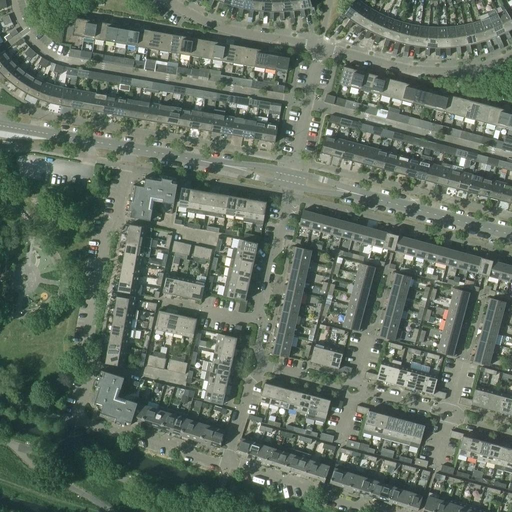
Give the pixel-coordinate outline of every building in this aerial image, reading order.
[(222,10),(224,3),(222,2),(223,0),(215,0),(220,2),(218,9),(222,10)] [(232,13),(234,6),(232,6),(233,0),(223,0),(222,2),(224,3),(230,5),(228,12),(232,13)] [(242,16),(244,9),(242,8),(243,0),(233,0),(232,6),(234,6),(240,8),(238,15),(242,16)] [(243,0),(242,8),(244,9),(250,10),(248,17),(253,18),(254,11),(252,10),(253,0),(243,0)] [(263,19),(264,12),(262,11),(262,0),(253,0),(252,10),(254,11),(260,11),(259,19),(263,19)] [(262,0),(262,11),(264,12),(270,12),(270,19),(274,19),(274,12),(272,12),(272,0),(262,0)] [(281,0),(272,0),(272,12),(274,12),(280,12),(280,19),(285,19),(284,12),(282,12),(281,0)] [(291,0),(281,0),(282,12),(284,12),(290,11),(291,19),(295,18),(294,11),(292,11),(291,0)] [(300,0),(291,0),(292,11),(294,11),(300,10),(301,17),(306,17),(304,9),(302,10),(300,0)] [(310,0),(300,0),(302,10),(304,9),(310,8),(312,15),(316,14),(314,7),(312,7),(310,0)] [(346,16),(350,20),(352,21),(364,4),(358,0),(355,0),(344,14),(343,13),(338,19),(341,22),(346,16)] [(354,22),(359,25),(361,26),(371,9),(364,4),(352,21),(350,20),(346,26),(350,28),(354,22)] [(363,27),(368,30),(370,31),(379,13),(371,9),(361,26),(359,25),(355,31),(359,34),(363,27)] [(496,10),(488,13),(497,37),(495,37),(500,48),(504,47),(499,36),(505,33),(507,32),(498,14),(496,10)] [(511,20),(506,10),(498,14),(507,32),(505,33),(510,44),(511,42),(511,38),(509,31),(511,29),(511,20)] [(372,32),(377,35),(379,36),(387,17),(379,13),(370,31),(368,30),(364,37),(368,39),(372,32)] [(488,13),(480,16),(481,21),(488,40),(486,41),(490,52),(494,51),(490,39),(495,37),(497,37),(488,13)] [(381,37),(386,39),(388,39),(395,20),(387,17),(379,36),(377,35),(374,41),(378,43),(381,37)] [(73,36),(84,38),(87,20),(76,18),(76,19),(73,36)] [(84,38),(95,39),(98,22),(87,20),(84,38)] [(390,40),(396,42),(398,42),(403,23),(395,20),(388,39),(386,39),(384,45),(388,47),(390,40)] [(481,21),(473,23),(478,43),(476,44),(478,51),(482,50),(480,42),(486,41),(488,40),(481,21)] [(95,39),(105,41),(109,24),(98,22),(95,39)] [(400,43),(406,44),(408,45),(412,25),(403,23),(398,42),(396,42),(394,49),(398,50),(400,43)] [(473,23),(464,25),(468,45),(466,46),(468,53),(472,52),(470,45),(476,44),(478,43),(473,23)] [(105,41),(116,43),(119,25),(109,24),(105,41)] [(116,43),(127,45),(130,27),(119,25),(116,43)] [(410,45),(416,46),(418,47),(421,27),(412,25),(408,45),(406,44),(404,52),(409,52),(410,45)] [(464,25),(456,27),(458,47),(456,47),(457,54),(461,54),(460,47),(466,46),(468,45),(464,25)] [(127,45),(137,47),(140,29),(130,27),(127,45)] [(420,47),(426,48),(428,48),(429,27),(421,27),(418,47),(416,46),(415,53),(419,54),(420,47)] [(430,48),(436,48),(438,48),(438,28),(429,27),(428,48),(426,48),(425,55),(430,55),(430,48)] [(456,27),(447,28),(448,48),(446,48),(446,55),(451,55),(450,48),(456,47),(458,47),(456,27)] [(438,48),(436,48),(436,55),(440,55),(440,48),(446,48),(448,48),(447,28),(438,28),(438,48)] [(137,47),(148,49),(151,31),(140,29),(137,47)] [(148,49),(159,51),(162,33),(151,31),(148,49)] [(159,51),(170,52),(173,35),(162,33),(159,51)] [(170,52),(180,54),(183,37),(173,35),(170,52)] [(180,54),(191,56),(194,38),(183,37),(180,54)] [(22,38),(16,44),(18,47),(25,42),(22,38)] [(191,56),(202,58),(205,40),(194,38),(191,56)] [(202,58),(212,60),(215,42),(205,40),(202,58)] [(212,60),(223,62),(226,44),(215,42),(212,60)] [(223,62),(234,63),(237,46),(226,44),(223,62)] [(234,63),(244,65),(247,48),(237,46),(234,63)] [(25,53),(28,56),(33,50),(30,48),(25,53)] [(244,65),(255,67),(258,49),(247,48),(244,65)] [(255,67),(266,69),(269,51),(258,49),(255,67)] [(0,69),(12,59),(5,50),(2,53),(0,50),(0,69)] [(33,50),(28,56),(31,59),(36,53),(33,50)] [(266,69),(276,71),(279,53),(269,51),(266,69)] [(279,53),(276,71),(287,73),(290,56),(291,56),(291,55),(279,53)] [(0,69),(0,72),(7,79),(19,66),(12,59),(0,69)] [(53,63),(50,70),(54,72),(58,73),(60,65),(56,64),(53,63)] [(7,79),(17,87),(27,72),(19,66),(7,79)] [(78,77),(79,69),(68,67),(66,78),(73,79),(73,76),(78,77)] [(188,69),(178,67),(177,75),(187,77),(188,69)] [(340,84),(350,87),(355,70),(343,67),(344,67),(340,84)] [(199,71),(188,69),(187,77),(198,79),(199,71)] [(209,81),(219,82),(221,75),(221,72),(210,70),(210,73),(209,81)] [(350,87),(361,89),(365,72),(355,70),(350,87)] [(199,71),(198,79),(209,81),(210,73),(199,71)] [(17,87),(27,94),(36,78),(27,72),(17,87)] [(361,89),(371,92),(376,75),(365,72),(361,89)] [(371,92),(382,95),(386,78),(376,75),(371,92)] [(122,77),(120,84),(125,85),(124,88),(130,89),(132,78),(122,77)] [(27,94),(38,99),(45,82),(36,78),(27,94)] [(382,95),(392,98),(397,81),(386,78),(382,95)] [(263,82),(262,90),(273,92),(274,82),(264,80),(263,82)] [(392,98),(403,101),(407,84),(397,81),(392,98)] [(38,99),(49,103),(54,86),(45,82),(38,99)] [(153,82),(152,92),(158,93),(159,91),(163,91),(164,84),(153,82)] [(403,101),(413,104),(418,86),(407,84),(403,101)] [(60,105),(61,106),(64,88),(54,86),(49,103),(60,105)] [(413,104),(424,106),(428,89),(418,86),(413,104)] [(61,106),(72,108),(75,90),(64,88),(61,106)] [(424,106),(434,109),(439,92),(428,89),(424,106)] [(72,108),(83,109),(86,92),(75,90),(72,108)] [(83,109),(93,111),(96,94),(86,92),(83,109)] [(434,109),(445,112),(449,95),(439,92),(434,109)] [(93,111),(104,113),(107,95),(96,94),(93,111)] [(325,102),(334,105),(336,97),(327,94),(325,102)] [(104,113),(115,115),(118,97),(107,95),(104,113)] [(445,112),(455,115),(460,98),(449,95),(445,112)] [(115,115),(125,117),(128,99),(118,97),(115,115)] [(455,115),(466,118),(470,100),(460,98),(455,115)] [(125,117),(136,119),(139,101),(128,99),(125,117)] [(466,118),(476,120),(481,103),(470,100),(466,118)] [(136,119),(147,120),(150,103),(139,101),(136,119)] [(271,102),(270,110),(269,114),(280,115),(282,104),(271,102)] [(147,120),(157,122),(161,105),(150,103),(147,120)] [(366,113),(376,116),(378,109),(379,106),(368,103),(366,113)] [(476,120),(487,123),(491,106),(481,103),(476,120)] [(157,122),(168,124),(171,107),(161,105),(157,122)] [(487,123),(497,126),(502,109),(491,106),(487,123)] [(168,124),(179,126),(182,108),(171,107),(168,124)] [(179,126),(189,128),(192,110),(182,108),(179,126)] [(502,127),(507,129),(511,112),(502,109),(497,126),(496,130),(501,131),(502,127)] [(189,128),(200,130),(203,112),(192,110),(189,128)] [(214,114),(211,132),(222,133),(225,116),(225,112),(215,110),(214,114)] [(388,111),(387,118),(397,121),(399,114),(388,111)] [(200,130),(211,132),(214,114),(203,112),(200,130)] [(222,133),(232,135),(235,118),(225,116),(222,133)] [(257,117),(257,121),(254,139),(264,141),(267,123),(268,118),(257,117)] [(232,135),(243,137),(246,120),(235,118),(232,135)] [(243,137),(254,139),(257,121),(246,120),(243,137)] [(267,123),(264,141),(276,143),(276,142),(275,142),(278,125),(267,123)] [(321,153),(332,156),(337,138),(326,136),(321,152),(321,153)] [(332,156),(342,158),(347,141),(337,138),(332,156)] [(342,158),(353,161),(357,144),(347,141),(342,158)] [(353,161),(363,164),(368,147),(357,144),(353,161)] [(363,164),(374,167),(378,150),(368,147),(363,164)] [(374,167),(384,170),(389,152),(378,150),(374,167)] [(384,170),(395,172),(399,155),(389,152),(384,170)] [(395,172),(405,175),(410,158),(399,155),(395,172)] [(422,155),(420,161),(416,178),(426,181),(431,164),(432,158),(422,155)] [(405,175),(416,178),(420,161),(410,158),(405,175)] [(437,184),(447,186),(452,169),(453,165),(442,162),(441,166),(437,184)] [(426,181),(437,184),(441,166),(431,164),(426,181)] [(452,169),(447,186),(458,189),(462,172),(452,169)] [(458,189),(468,192),(473,175),(462,172),(458,189)] [(468,192),(479,195),(483,178),(473,175),(468,192)] [(133,185),(131,195),(130,201),(129,211),(128,216),(151,221),(153,209),(152,209),(153,205),(156,205),(156,204),(160,209),(162,207),(163,202),(174,204),(178,181),(156,177),(147,176),(146,180),(145,185),(146,185),(147,187),(143,189),(142,187),(143,187),(142,186),(138,186),(133,185)] [(479,195),(489,198),(494,180),(483,178),(479,195)] [(489,198),(499,200),(504,183),(494,180),(489,198)] [(499,200),(510,203),(511,195),(511,185),(504,183),(499,200)] [(178,206),(188,208),(191,189),(181,187),(178,206)] [(187,212),(196,213),(200,191),(191,189),(188,208),(187,212)] [(196,213),(206,215),(210,192),(200,191),(196,213)] [(206,215),(215,217),(219,194),(210,192),(206,215)] [(225,218),(225,214),(229,195),(219,194),(215,217),(225,218)] [(225,214),(235,216),(238,197),(229,195),(225,214)] [(235,216),(244,218),(248,199),(238,197),(235,216)] [(244,222),(253,223),(257,200),(248,199),(244,218),(244,222)] [(257,200),(253,223),(263,225),(267,202),(257,200)] [(299,226),(310,229),(315,210),(311,209),(310,212),(304,210),(299,226)] [(310,229),(321,231),(325,216),(319,214),(320,211),(315,210),(310,229)] [(321,231),(331,234),(336,215),(332,214),(331,217),(325,216),(321,231)] [(331,234),(342,237),(346,221),(340,220),(341,217),(336,215),(331,234)] [(342,237),(352,240),(357,221),(352,220),(352,223),(346,221),(342,237)] [(352,240),(363,243),(367,227),(361,225),(362,222),(357,221),(352,240)] [(129,224),(128,234),(151,238),(152,228),(129,224)] [(363,243),(373,245),(378,227),(373,225),(373,229),(367,227),(363,243)] [(373,245),(383,248),(388,233),(382,231),(383,228),(378,227),(373,245)] [(391,250),(394,251),(398,235),(395,234),(388,233),(383,248),(391,250)] [(128,234),(126,244),(151,248),(153,239),(151,238),(128,234)] [(394,251),(405,254),(410,235),(405,234),(404,237),(398,235),(394,251)] [(405,254),(415,257),(419,241),(414,239),(414,236),(410,235),(405,254)] [(239,239),(237,249),(256,253),(258,243),(239,239)] [(415,257),(426,259),(431,241),(426,239),(425,243),(419,241),(415,257)] [(172,252),(176,253),(178,253),(180,242),(174,241),(172,252)] [(426,259),(436,262),(440,247),(434,245),(435,242),(431,241),(426,259)] [(178,253),(182,254),(183,255),(186,243),(180,242),(178,253)] [(186,243),(183,255),(188,256),(190,256),(192,245),(186,243)] [(126,244),(124,253),(143,256),(149,257),(151,248),(126,244)] [(192,257),(194,257),(199,258),(201,247),(195,245),(192,257)] [(436,262),(446,265),(452,246),(447,245),(446,248),(440,247),(436,262)] [(295,252),(294,258),(310,261),(312,250),(293,246),(292,251),(295,252)] [(446,265),(457,268),(461,252),(455,251),(456,247),(452,246),(446,265)] [(199,258),(200,258),(205,259),(207,248),(201,247),(199,258)] [(207,248),(205,259),(207,260),(210,260),(213,249),(207,248)] [(233,248),(231,258),(254,263),(256,253),(237,249),(233,248)] [(457,268),(468,271),(473,252),(468,251),(467,254),(461,252),(457,268)] [(468,271),(478,273),(482,258),(477,256),(478,253),(473,252),(468,271)] [(124,253),(123,263),(142,266),(142,265),(143,265),(144,263),(145,260),(145,258),(143,257),(143,256),(124,253)] [(231,258),(229,267),(252,272),(254,263),(231,258)] [(289,263),(288,268),(307,272),(310,261),(294,258),(293,264),(289,263)] [(487,276),(488,276),(492,260),(491,260),(482,258),(478,273),(487,276)] [(488,276),(499,279),(504,260),(500,259),(499,262),(492,260),(488,276)] [(499,279),(510,282),(511,272),(511,265),(508,265),(509,261),(504,260),(499,279)] [(123,263),(121,272),(140,275),(142,266),(123,263)] [(360,263),(357,274),(373,278),(374,272),(378,273),(379,268),(360,263)] [(229,267),(227,276),(250,281),(252,272),(229,267)] [(291,273),(289,279),(305,282),(307,272),(288,268),(287,272),(291,273)] [(121,272),(120,281),(139,285),(140,275),(121,272)] [(395,278),(393,284),(409,288),(412,277),(393,272),(391,277),(395,278)] [(163,293),(173,295),(177,276),(167,274),(163,293)] [(357,274),(354,285),(373,290),(374,285),(371,284),(373,278),(357,274)] [(173,295),(182,297),(186,278),(177,276),(173,295)] [(227,276),(225,286),(248,291),(250,281),(227,276)] [(182,297),(192,299),(196,280),(186,278),(182,297)] [(285,284),(284,289),(303,293),(305,282),(289,279),(288,285),(285,284)] [(196,280),(192,299),(201,301),(206,282),(196,280)] [(139,285),(120,281),(118,291),(141,295),(142,285),(139,285)] [(388,289),(387,293),(406,298),(409,288),(393,284),(392,289),(388,289)] [(354,285),(352,295),(367,299),(369,293),(372,294),(373,290),(354,285)] [(223,296),(241,300),(246,301),(246,300),(248,291),(225,286),(223,296)] [(454,288),(452,299),(467,303),(469,298),(472,298),(473,293),(454,288)] [(286,294),(285,300),(300,304),(303,293),(284,289),(283,294),(286,294)] [(389,299),(388,305),(403,309),(406,298),(387,293),(386,298),(389,299)] [(352,295),(349,305),(368,310),(369,306),(366,305),(367,299),(352,295)] [(117,297),(115,306),(134,310),(136,300),(117,297)] [(489,303),(487,309),(503,313),(506,302),(487,297),(486,302),(489,303)] [(452,299),(449,310),(468,315),(469,310),(466,309),(467,303),(452,299)] [(246,301),(241,300),(239,312),(245,313),(248,301),(246,300),(246,301)] [(280,305),(279,310),(298,314),(300,304),(285,300),(283,306),(280,305)] [(147,308),(156,310),(157,304),(149,302),(147,308)] [(349,305),(346,316),(362,320),(363,314),(366,315),(368,310),(349,305)] [(383,310),(381,314),(400,319),(403,309),(388,305),(386,310),(383,310)] [(115,306),(114,316),(133,319),(137,320),(138,310),(134,310),(115,306)] [(483,314),(481,318),(500,323),(503,313),(487,309),(486,315),(483,314)] [(155,329),(165,331),(169,313),(159,310),(155,329)] [(281,315),(280,321),(296,325),(298,314),(279,310),(278,315),(281,315)] [(449,310),(446,320),(462,324),(463,318),(466,319),(468,315),(449,310)] [(165,331),(174,333),(178,315),(169,313),(165,331)] [(384,320),(382,325),(398,330),(400,319),(381,314),(380,319),(384,320)] [(174,333),(184,335),(188,317),(178,315),(174,333)] [(114,316),(112,325),(131,329),(133,319),(114,316)] [(362,320),(346,316),(343,327),(362,332),(363,327),(360,326),(362,320)] [(188,317),(184,335),(193,338),(197,319),(188,317)] [(483,324),(482,330),(498,334),(500,323),(481,318),(480,323),(483,324)] [(446,320),(443,331),(462,336),(463,331),(460,330),(462,324),(446,320)] [(275,327),(274,332),(293,336),(296,325),(280,321),(279,328),(275,327)] [(112,325),(110,335),(129,338),(134,339),(135,329),(131,329),(112,325)] [(236,325),(233,337),(238,338),(240,339),(242,326),(236,325)] [(398,330),(382,325),(380,331),(377,330),(376,336),(395,341),(398,330)] [(477,335),(476,339),(495,344),(498,334),(482,330),(480,336),(477,335)] [(443,331),(440,341),(456,345),(458,339),(461,340),(462,336),(443,331)] [(277,337),(275,343),(291,346),(293,336),(274,332),(273,336),(277,337)] [(219,334),(217,344),(236,348),(238,338),(233,337),(219,334)] [(110,335),(109,344),(128,347),(129,338),(110,335)] [(478,345),(476,351),(492,355),(495,344),(476,339),(475,344),(478,345)] [(456,345),(440,341),(438,352),(456,357),(458,352),(454,351),(456,345)] [(291,346),(275,343),(274,349),(271,348),(270,353),(289,357),(291,346)] [(310,362),(320,364),(325,346),(315,343),(310,362)] [(109,344),(107,354),(126,357),(128,347),(109,344)] [(217,344),(215,353),(234,357),(236,348),(217,344)] [(320,364),(329,367),(334,348),(325,346),(320,364)] [(329,367),(339,369),(340,365),(344,351),(334,348),(329,367)] [(492,355),(476,351),(475,356),(472,356),(470,361),(489,366),(492,355)] [(215,353),(213,362),(232,366),(234,357),(215,353)] [(126,357),(107,354),(105,363),(124,367),(126,357)] [(147,366),(153,367),(155,356),(153,355),(149,355),(147,366)] [(153,367),(159,368),(161,357),(159,357),(155,356),(153,367)] [(161,357),(159,368),(164,370),(167,358),(165,358),(161,357)] [(168,370),(174,372),(176,361),(172,360),(170,359),(168,370)] [(387,382),(396,384),(401,366),(402,362),(393,360),(392,363),(387,382)] [(174,372),(180,373),(182,362),(178,361),(176,361),(174,372)] [(209,361),(207,371),(229,376),(232,366),(213,362),(209,361)] [(377,380),(387,382),(392,363),(382,361),(378,375),(377,379),(377,380)] [(410,368),(405,387),(414,389),(419,371),(422,363),(412,361),(410,368)] [(182,362),(180,373),(185,374),(188,363),(184,362),(182,362)] [(339,369),(338,371),(351,374),(352,368),(340,365),(339,369)] [(396,384),(405,387),(410,368),(401,366),(396,384)] [(131,425),(132,420),(138,403),(127,400),(118,397),(121,388),(121,389),(125,378),(102,371),(93,401),(101,404),(102,404),(102,403),(103,402),(105,406),(103,407),(100,415),(131,425)] [(207,371),(205,380),(227,385),(229,376),(207,371)] [(414,389),(424,392),(429,373),(419,371),(414,389)] [(377,381),(377,380),(377,379),(378,375),(366,372),(364,378),(377,381)] [(424,392),(433,394),(434,394),(435,390),(438,376),(429,373),(424,392)] [(203,390),(206,390),(225,395),(227,385),(205,380),(203,390)] [(260,401),(270,404),(275,385),(265,383),(260,401)] [(270,404),(279,406),(284,388),(275,385),(270,404)] [(472,405),(481,407),(486,389),(476,386),(472,400),(471,405),(472,405)] [(279,406),(288,409),(293,390),(284,388),(279,406)] [(481,407),(490,410),(495,391),(486,389),(481,407)] [(225,395),(206,390),(204,400),(223,405),(225,395)] [(288,409),(298,411),(303,393),(293,390),(288,409)] [(434,394),(433,394),(433,396),(445,400),(447,393),(435,390),(434,394)] [(490,410),(500,412),(505,394),(495,391),(490,410)] [(298,411),(307,414),(312,395),(303,393),(298,411)] [(500,412),(509,415),(511,402),(511,395),(505,394),(500,412)] [(307,414),(306,418),(315,420),(321,398),(312,395),(307,414)] [(471,407),(472,405),(471,405),(472,400),(461,397),(459,403),(471,407)] [(330,400),(321,398),(315,420),(325,423),(330,405),(331,400),(330,400)] [(331,398),(330,400),(331,400),(330,405),(342,408),(343,401),(331,398)] [(132,420),(142,423),(148,406),(149,402),(139,399),(138,403),(132,420)] [(152,426),(162,429),(168,409),(159,405),(157,409),(152,426)] [(355,412),(367,415),(369,410),(370,408),(357,405),(355,412)] [(142,423),(152,426),(157,409),(148,406),(142,423)] [(162,429),(171,432),(178,412),(168,409),(162,429)] [(363,433),(372,435),(378,413),(369,410),(367,415),(363,433)] [(171,432),(181,435),(188,415),(178,412),(171,432)] [(372,435),(382,438),(388,415),(378,413),(372,435)] [(181,435),(191,438),(198,418),(188,415),(181,435)] [(382,438),(391,440),(397,418),(388,415),(382,438)] [(191,438),(201,441),(207,421),(198,418),(191,438)] [(391,440),(400,443),(406,420),(397,418),(391,440)] [(400,443),(410,445),(416,423),(406,420),(400,443)] [(201,441),(210,445),(217,424),(207,421),(201,441)] [(416,423),(410,445),(419,448),(424,430),(425,425),(416,423)] [(425,423),(425,425),(424,430),(436,433),(438,427),(425,423)] [(217,424),(210,445),(220,448),(227,427),(217,424)] [(450,437),(462,440),(463,436),(464,434),(452,430),(450,437)] [(334,436),(322,433),(320,439),(332,443),(334,436)] [(458,454),(468,457),(473,438),(463,436),(462,440),(458,454)] [(251,458),(257,459),(263,440),(253,437),(252,441),(246,459),(250,460),(251,458)] [(242,458),(246,459),(252,441),(242,438),(237,453),(243,455),(242,458)] [(468,457),(477,459),(482,441),(473,438),(468,457)] [(261,464),(265,465),(271,447),(273,443),(263,440),(257,459),(262,461),(261,464)] [(346,446),(359,449),(360,443),(348,440),(346,446)] [(477,459),(486,462),(491,443),(482,441),(477,459)] [(486,462),(496,464),(500,446),(491,443),(486,462)] [(281,470),(285,472),(292,450),(282,446),(281,450),(276,466),(282,467),(281,470)] [(495,468),(504,470),(510,448),(500,446),(496,464),(495,468)] [(271,464),(276,466),(281,450),(271,447),(265,465),(270,467),(271,464)] [(292,449),(292,450),(285,472),(289,473),(290,470),(295,472),(302,452),(292,449)] [(300,476),(304,478),(310,460),(312,455),(302,452),(295,472),(301,474),(300,476)] [(429,461),(416,458),(414,464),(427,468),(429,461)] [(320,463),(315,478),(320,480),(320,483),(324,484),(331,462),(321,459),(320,463)] [(309,476),(315,478),(320,463),(310,460),(304,478),(308,479),(309,476)] [(334,484),(340,486),(346,467),(336,464),(329,486),(334,487),(334,484)] [(441,471),(453,475),(455,468),(442,465),(441,471)] [(346,467),(340,486),(346,488),(345,491),(349,492),(356,470),(346,467)] [(354,490),(359,492),(366,473),(356,470),(349,492),(353,493),(354,490)] [(364,497),(368,498),(375,476),(366,473),(359,492),(365,494),(364,497)] [(373,497),(379,498),(384,483),(385,479),(375,476),(368,498),(372,500),(373,497)] [(383,503),(388,504),(393,486),(384,483),(379,498),(384,500),(383,503)] [(393,503),(398,505),(403,489),(393,486),(388,504),(392,506),(393,503)] [(403,509),(407,511),(414,489),(404,486),(403,489),(398,505),(404,506),(403,509)] [(414,489),(407,511),(411,511),(412,509),(418,511),(424,492),(414,489)] [(423,511),(434,511),(438,499),(439,499),(440,495),(430,492),(423,511)] [(444,511),(455,511),(459,502),(449,498),(448,502),(444,511)] [(434,511),(444,511),(448,502),(439,499),(438,499),(434,511)] [(455,511),(466,511),(469,505),(459,502),(455,511)]
